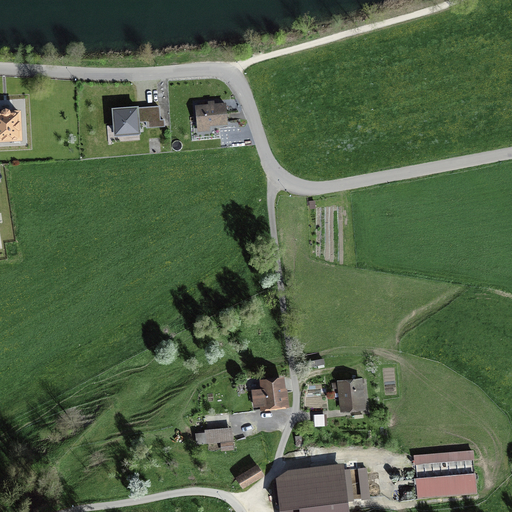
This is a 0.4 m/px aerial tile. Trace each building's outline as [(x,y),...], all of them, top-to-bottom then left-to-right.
[(224,105),(194,107),(195,126),(225,125),(224,105)] [(160,106),(148,107),(149,126),(161,125),(160,106)] [(139,107),(112,109),(113,135),(141,133),(139,107)] [(15,114),(0,114),(0,142),(17,141),(15,114)] [(363,381),(339,383),(342,411),(366,409),(363,381)] [(281,383),(254,386),(257,411),(283,409),(281,383)] [(231,428),(207,430),(208,444),(232,442),(231,428)] [(318,449),(294,452),(295,459),(319,456),(318,449)] [(473,452),(411,457),(412,467),(474,461),(473,452)] [(257,468),(237,480),(243,489),(263,477),(257,468)] [(347,511),(343,472),(278,479),(281,510),(299,508),(299,511),(347,511)] [(475,477),(413,482),(415,498),(476,493),(475,477)]
